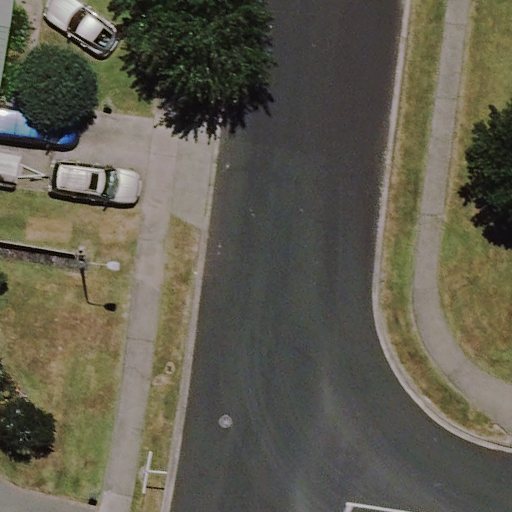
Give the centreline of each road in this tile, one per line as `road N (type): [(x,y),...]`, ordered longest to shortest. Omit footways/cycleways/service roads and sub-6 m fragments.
road 1 (residential): [(316,0),(260,462)]
road 2 (residential): [(260,462),(354,502),(415,511)]
